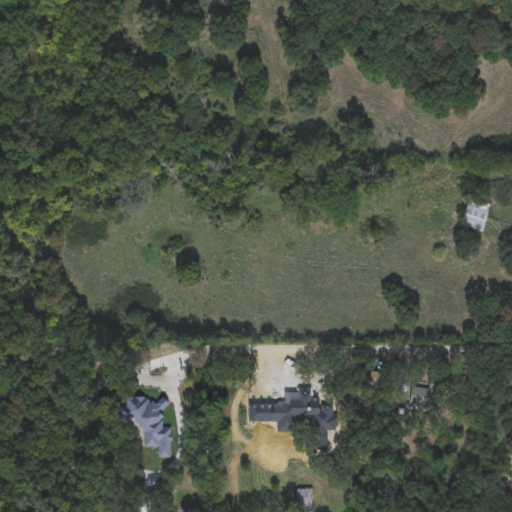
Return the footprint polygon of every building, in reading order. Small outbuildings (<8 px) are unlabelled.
[(481,233),(460,225),(469,200),(490,207),(481,233)] [(393,373),(393,392),(369,391),(369,373),(393,373)] [(410,410),(409,388),(434,387),(434,409),(410,410)] [(318,394),(318,421),(297,421),(297,430),(277,430),(277,403),(288,403),(288,394),(318,394)] [(159,437),(133,440),(129,398),(155,396),(159,437)] [(311,507),(297,507),(297,489),(311,489),(311,507)] [(140,511),(140,493),(157,493),(157,511),(140,511)]
